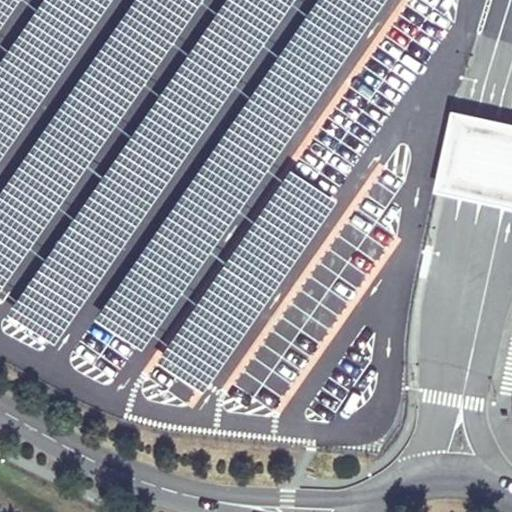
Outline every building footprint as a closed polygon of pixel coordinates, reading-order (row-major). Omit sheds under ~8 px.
[(0,287),(200,0),(130,0),(0,188),(0,287)] [(0,161),(112,0),(41,0),(0,60),(0,161)] [(0,0),(0,26),(18,0),(0,0)] [(292,0),(222,0),(10,307),(56,339),(292,0)] [(380,0),(312,0),(96,311),(143,343),(380,0)] [(511,123),(456,112),(443,176),(511,190),(511,123)] [(334,199),(287,167),(155,357),(202,389),(334,199)]
